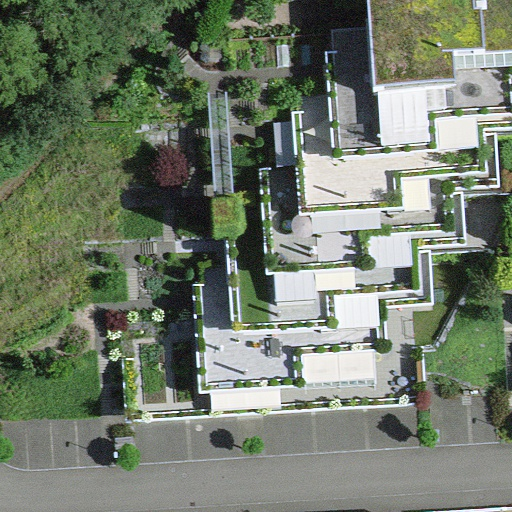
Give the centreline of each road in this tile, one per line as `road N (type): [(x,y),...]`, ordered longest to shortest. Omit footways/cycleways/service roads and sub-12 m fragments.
road 1 (residential): [(511,465),(0,498)]
road 2 (track): [(0,184),(182,0)]
